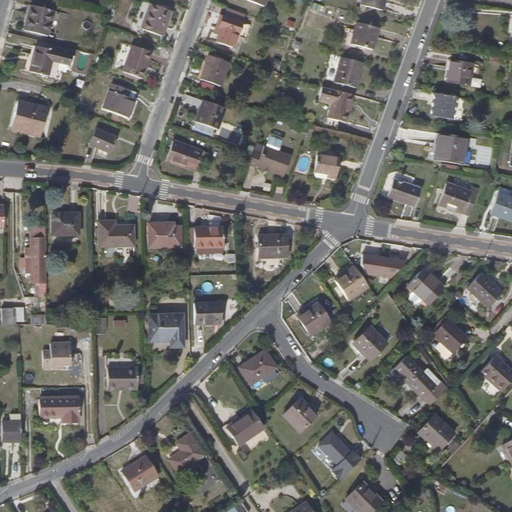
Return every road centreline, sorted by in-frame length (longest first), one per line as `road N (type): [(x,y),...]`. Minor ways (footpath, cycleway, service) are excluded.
road 1 (residential): [(261,308),(140,424),(47,477)]
road 2 (residential): [(349,224),(431,0)]
road 3 (tertiary): [(135,184),(349,224)]
road 4 (residential): [(205,0),(135,184)]
road 5 (residential): [(261,308),(299,365),(389,428)]
road 6 (tertiary): [(349,224),(511,249)]
road 7 (tertiary): [(0,169),(135,184)]
road 8 (residential): [(349,224),(261,308)]
